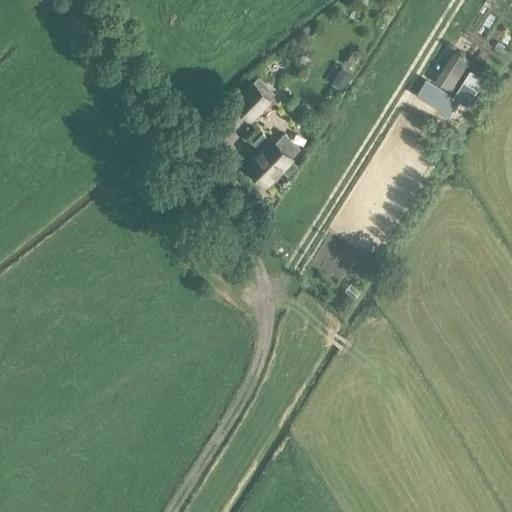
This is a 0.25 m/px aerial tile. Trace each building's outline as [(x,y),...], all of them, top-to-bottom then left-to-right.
[(327,76),(343,86),(353,69),(337,59),(327,76)] [(458,90),(472,70),(460,62),(453,73),(456,75),(450,85),(458,90)] [(438,106),(446,92),(442,90),(449,78),(437,71),(430,83),(425,80),(417,93),(438,106)] [(270,98),(253,81),(233,101),(250,118),(270,98)] [(298,165),(291,158),(290,157),(300,146),(285,131),(274,141),(270,137),(270,138),(262,131),(253,141),(261,148),(246,163),(267,183),(281,168),(288,175),(298,165)]
